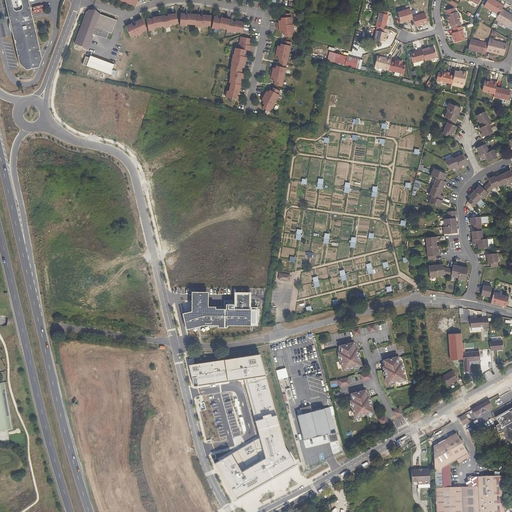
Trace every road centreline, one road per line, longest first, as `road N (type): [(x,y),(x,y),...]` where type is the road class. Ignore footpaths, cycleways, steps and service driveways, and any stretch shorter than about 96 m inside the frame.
road 1 (secondary): [(229,511),(200,452),(129,163),(43,120)]
road 2 (primary): [(0,232),(70,511)]
road 3 (primary): [(89,511),(29,269)]
road 4 (unclassified): [(279,335),(420,299),(469,303)]
road 5 (tertiary): [(270,511),(402,436)]
road 6 (primary): [(29,269),(13,164),(27,127)]
road 7 (residential): [(469,303),(477,268),(461,203),(481,177)]
